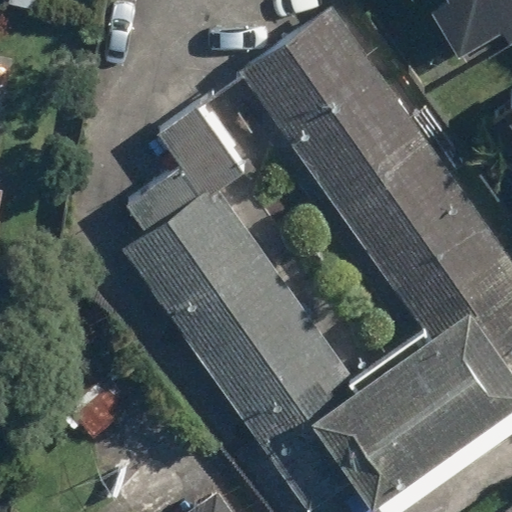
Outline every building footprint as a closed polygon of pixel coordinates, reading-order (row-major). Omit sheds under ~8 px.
[(148,218),(125,234),(315,500),(363,466),(390,503),(511,415),(511,248),(333,0),(331,0),(243,63),(425,317),(355,367),(222,181),(246,163),(201,100),(162,127),(183,157),(131,194),(148,218)] [(511,0),(438,0),(461,39),(509,11),(511,16),(511,0)] [(511,94),(484,114),(493,127),(511,153),(511,94)] [(84,413),(97,427),(157,373),(106,317),(89,333),(75,317),(24,363),(76,420),(84,413)] [(249,511),(224,476),(172,511),(249,511)]
